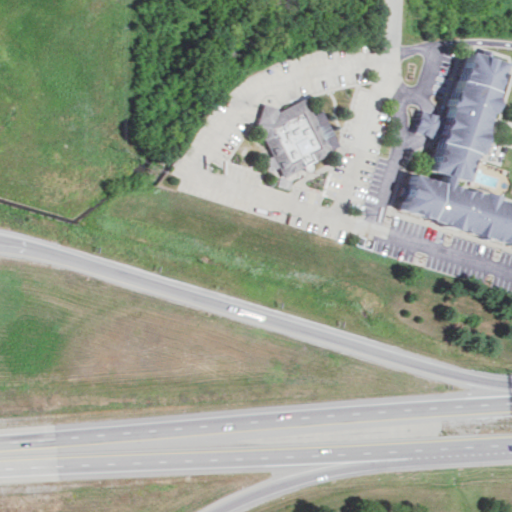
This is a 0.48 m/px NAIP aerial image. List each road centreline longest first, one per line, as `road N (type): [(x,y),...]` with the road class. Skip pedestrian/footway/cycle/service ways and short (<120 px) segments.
road 1 (motorway): [(511,389),(0,246)]
road 2 (motorway): [(511,403),(0,435)]
road 3 (motorway): [(0,463),(511,439)]
road 4 (motorway): [(215,511),(374,447)]
